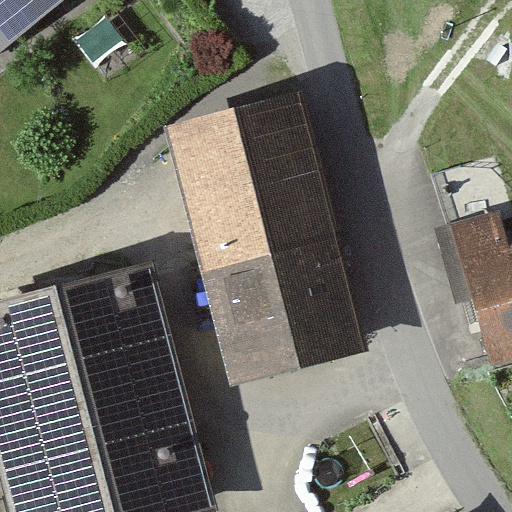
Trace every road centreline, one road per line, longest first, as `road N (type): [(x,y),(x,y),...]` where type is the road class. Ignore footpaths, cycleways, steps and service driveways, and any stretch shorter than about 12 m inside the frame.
road 1 (tertiary): [(310,0),(394,310),(448,454),(493,511)]
road 2 (track): [(509,0),(361,195)]
